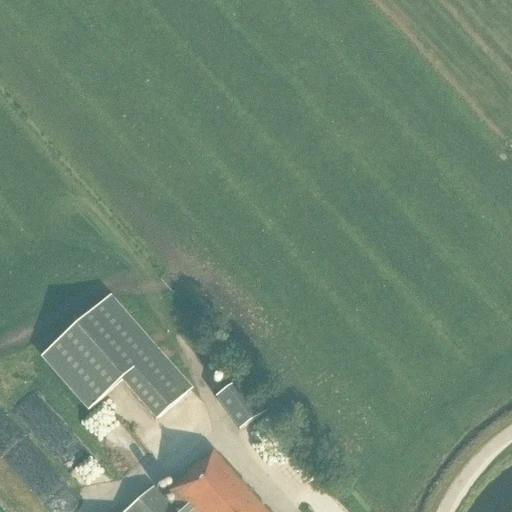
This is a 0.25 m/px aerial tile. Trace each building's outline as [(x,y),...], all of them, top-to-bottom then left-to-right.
[(108,300),(44,357),(90,410),(127,378),(162,418),(190,393),(108,300)] [(242,381),(216,399),(245,440),(271,422),(242,381)] [(9,413),(72,480),(93,461),(30,394),(9,413)] [(108,431),(95,440),(119,472),(131,463),(108,431)] [(265,511),(214,454),(201,465),(200,464),(166,494),(181,511),(173,511),(154,490),(128,511),(265,511)]
